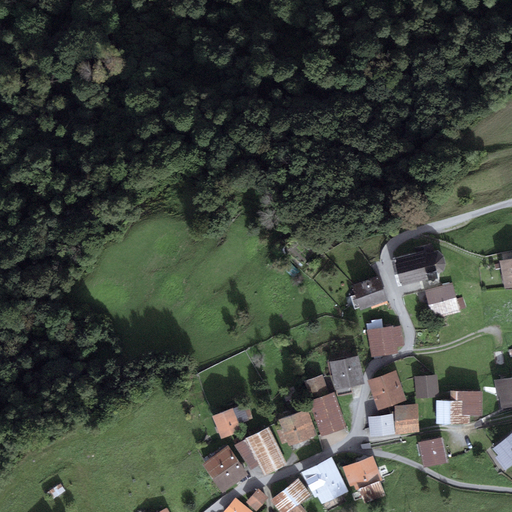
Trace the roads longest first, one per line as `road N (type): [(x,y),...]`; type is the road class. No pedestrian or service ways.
road 1 (unclassified): [(210,511),(238,491),(350,443),(369,373),(409,344),(390,246),(511,202)]
road 2 (track): [(511,490),(459,485),(350,443)]
road 3 (track): [(352,439),(511,418)]
